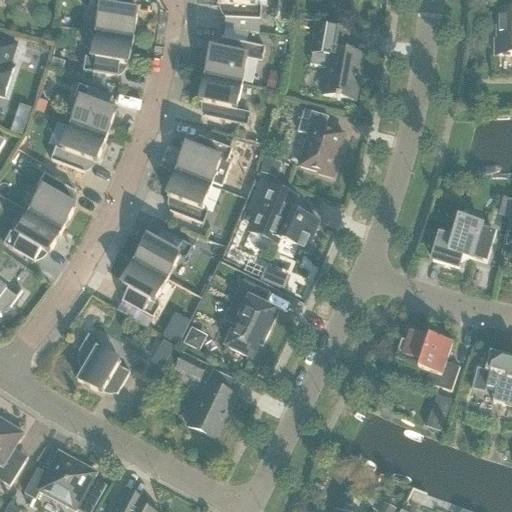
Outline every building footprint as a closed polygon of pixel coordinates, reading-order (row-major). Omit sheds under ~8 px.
[(96,34),(133,41),(138,14),(130,13),(131,0),(95,0),(95,7),(101,9),(96,34)] [(255,7),(255,0),(217,0),(217,6),(226,7),(225,20),(261,22),(261,8),(255,7)] [(511,11),(497,12),(497,41),(495,41),(494,57),(511,57),(511,11)] [(355,103),(363,57),(345,53),(348,32),(317,27),(310,66),(328,69),(323,97),(337,99),(337,101),(341,102),(341,100),(355,103)] [(129,68),(133,41),(96,34),(92,60),(86,59),(83,73),(118,79),(121,66),(129,68)] [(10,67),(17,46),(0,39),(0,98),(4,100),(14,68),(10,67)] [(205,78),(242,86),(248,60),(262,64),(265,50),(222,40),(219,53),(211,51),(205,78)] [(237,112),(242,86),(205,78),(199,104),(208,106),(205,119),(248,128),(251,115),(237,112)] [(71,127),(106,140),(116,115),(108,112),(113,100),(79,87),(74,100),(80,102),(71,127)] [(334,181),(338,164),(336,164),(344,136),(325,130),(328,118),(304,111),(298,133),(309,137),(300,168),(318,173),(317,176),(334,181)] [(97,166),(106,140),(71,127),(62,152),(56,149),(51,162),(84,175),(89,163),(97,166)] [(177,173),(212,187),(212,185),(222,189),(231,166),(227,165),(232,152),(199,139),(194,151),(186,148),(177,173)] [(277,180),(282,164),(265,159),(260,175),(277,180)] [(202,211),(212,187),(177,173),(167,199),(175,202),(170,214),(203,227),(208,214),(202,211)] [(30,214),(62,233),(76,210),(69,205),(75,194),(45,176),(38,188),(43,191),(30,214)] [(311,241),(318,224),(303,217),(299,199),(269,187),(258,214),(273,221),(268,234),(261,231),(260,232),(301,249),(298,256),(299,257),(301,252),(308,255),(313,242),(311,241)] [(510,219),(511,209),(511,201),(503,199),(498,216),(510,219)] [(49,257),(62,233),(30,214),(17,237),(11,234),(4,246),(35,264),(42,252),(49,257)] [(486,261),(494,234),(481,230),(482,226),(459,219),(453,241),(440,237),(432,263),(458,270),(462,258),(472,261),(473,257),(486,261)] [(135,263),(167,282),(180,259),(186,262),(193,250),(162,232),(155,244),(148,240),(135,263)] [(155,305),(167,282),(135,263),(121,287),(129,291),(122,303),(153,320),(160,308),(155,305)] [(262,348),(270,333),(266,331),(275,313),(264,308),(270,295),(244,282),(234,303),(246,309),(227,348),(252,361),(259,346),(262,348)] [(17,298),(0,286),(0,314),(4,314),(7,312),(11,309),(22,293),(21,292),(17,298)] [(199,354),(208,337),(191,329),(183,345),(199,354)] [(429,340),(411,333),(407,343),(402,342),(395,361),(419,369),(418,371),(430,375),(426,385),(452,394),(460,369),(446,365),(453,346),(430,338),(429,340)] [(117,396),(130,374),(119,368),(121,364),(86,344),(90,337),(89,336),(79,354),(78,357),(77,362),(79,366),(81,370),(84,373),(79,382),(78,381),(78,382),(102,397),(106,390),(117,396)] [(201,385),(209,367),(182,354),(174,371),(201,385)] [(511,359),(490,354),(485,374),(490,375),(486,390),(496,393),(493,405),(511,409),(511,359)] [(226,427),(231,416),(230,415),(238,399),(228,395),(234,381),(214,372),(208,385),(187,428),(217,442),(225,426),(226,427)] [(442,430),(446,417),(431,412),(427,425),(442,430)] [(0,479),(13,486),(28,459),(14,451),(24,436),(0,420),(0,479)] [(75,511),(95,476),(60,457),(49,476),(38,470),(24,495),(36,501),(41,492),(75,511)] [(148,511),(145,510),(148,504),(124,492),(113,511),(148,511)]
